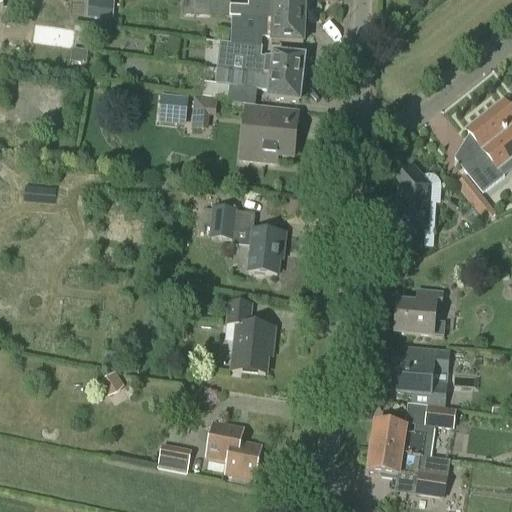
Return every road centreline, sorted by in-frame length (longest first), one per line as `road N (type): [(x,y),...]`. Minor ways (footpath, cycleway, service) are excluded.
road 1 (unclassified): [(308,511),(336,403),(355,122)]
road 2 (residential): [(355,122),(410,117),(511,39)]
road 3 (unclassified): [(355,122),(358,0)]
